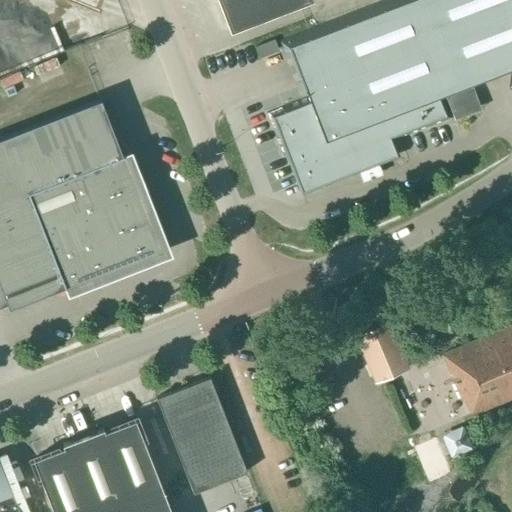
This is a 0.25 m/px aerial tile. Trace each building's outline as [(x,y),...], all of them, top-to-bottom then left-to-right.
[(222,0),(232,26),(300,0),(222,0)] [(443,95),(511,68),(511,0),(384,0),(278,41),(282,53),(290,50),(308,97),(266,113),(282,157),(287,155),(302,192),(361,169),(364,177),(377,172),(374,164),(396,156),(391,142),(452,119),(443,95)] [(122,154),(100,99),(0,138),(0,286),(8,308),(64,286),(65,289),(67,288),(65,282),(72,279),(75,286),(164,252),(129,163),(122,166),(119,158),(125,156),(124,153),(122,154)] [(396,308),(406,304),(398,284),(388,289),(396,308)] [(375,382),(408,368),(389,322),(356,337),(375,382)] [(473,415),(511,397),(511,323),(441,355),(461,401),(465,399),(473,415)] [(193,493),(246,472),(209,377),(156,398),(193,493)] [(453,449),(474,440),(464,417),(444,426),(453,449)] [(170,511),(135,419),(104,431),(103,427),(61,443),(63,447),(32,459),(53,511),(170,511)] [(427,485),(452,475),(437,437),(411,448),(427,485)] [(9,489),(0,467),(0,511),(19,511),(10,489),(9,489)]
